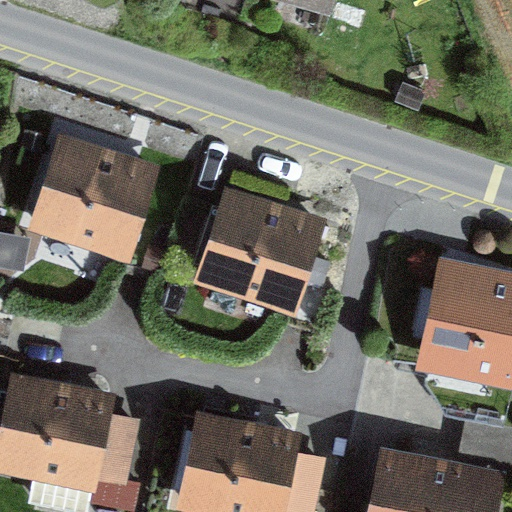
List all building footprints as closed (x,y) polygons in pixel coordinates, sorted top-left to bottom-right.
[(249,0),(313,22),(320,0),(249,0)] [(149,167),(61,138),(34,219),(122,248),(149,167)] [(310,219),(222,190),(195,272),(283,300),(310,219)] [(511,283),(445,270),(429,351),(511,368),(511,283)] [(106,395),(13,374),(0,435),(0,451),(32,459),(24,499),(79,511),(89,467),(118,473),(130,417),(103,412),(106,395)] [(292,438),(197,417),(194,433),(178,502),(221,511),(281,511),(282,508),(301,511),(305,511),(318,457),(289,451),(292,438)] [(478,511),(486,476),(383,456),(372,511),(478,511)]
